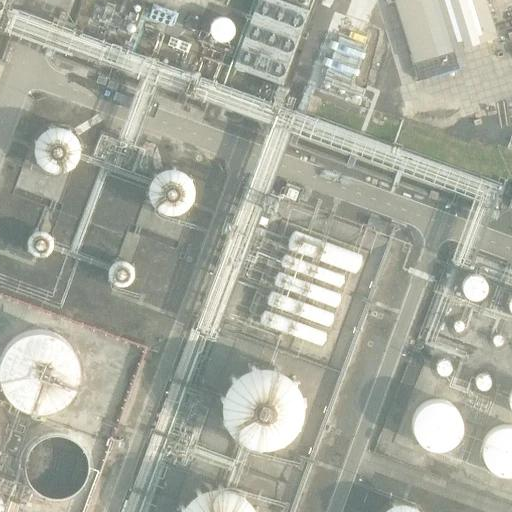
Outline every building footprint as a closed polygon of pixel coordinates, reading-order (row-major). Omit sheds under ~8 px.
[(0,0),(0,29),(1,30),(11,0),(0,0)] [(499,36),(487,0),(395,0),(420,80),(461,68),(455,50),(499,36)] [(173,28),(178,14),(152,5),(147,19),(173,28)] [(244,19),(243,13),(240,9),(235,5),(229,5),(224,6),(220,9),(217,14),(216,19),(217,24),(221,29),(225,32),(230,33),(235,32),(240,29),(243,24),(244,19)] [(195,30),(198,20),(188,17),(184,27),(195,30)] [(153,42),(157,32),(145,27),(141,37),(153,42)] [(82,150),(82,149),(81,142),(77,135),(71,130),(68,129),(63,128),(57,129),(53,130),(47,134),(43,140),(41,145),(41,148),(42,155),(46,162),(52,167),(56,169),(60,170),(67,169),(74,166),(77,163),(80,158),(82,154),(82,150)] [(191,188),(191,187),(190,183),(189,179),(185,173),(179,168),(175,167),(170,166),(162,167),(155,172),(151,178),(149,182),(149,186),(150,194),(152,198),(155,202),(160,206),(165,207),(170,208),(175,207),(179,206),(184,202),(189,196),(190,192),(191,188)] [(50,238),(49,233),(47,230),(43,228),(40,227),(35,228),(32,230),(29,233),(28,238),(29,241),(31,245),(35,248),(39,249),(43,248),(47,245),(49,243),(50,238)] [(325,242),(321,261),(358,269),(362,250),(325,242)] [(132,270),(132,269),(131,265),(129,262),(125,259),(121,258),(117,259),(113,261),(111,265),(110,269),(111,273),(113,276),(115,279),(120,280),(125,280),(128,278),(131,275),(132,270)] [(341,288),(345,270),(309,263),(303,295),(339,302),(341,288)] [(484,292),(484,288),(484,284),(482,281),(478,278),(475,277),(471,278),(467,279),(464,282),(463,286),(463,290),(464,294),(467,297),(470,299),(474,299),(478,298),(482,296),(484,292)] [(80,365),(80,364),(79,358),(77,352),(74,346),(70,342),(66,338),(60,334),(52,332),(46,332),(36,334),(29,338),(24,342),(21,347),(18,352),(16,358),(16,365),(16,371),(18,377),(21,382),(25,387),(29,390),(35,393),(43,396),(47,396),(53,396),(61,394),(66,391),(70,387),(74,382),(77,377),(79,371),(80,365)] [(452,365),(452,362),(450,359),(447,357),(445,356),(442,357),(439,358),(436,361),(436,364),(436,367),(438,370),(440,372),(443,373),(447,372),(450,371),(452,368),(452,365)] [(301,398),(300,390),(298,382),(295,377),(290,370),(285,366),(278,362),(271,359),(260,358),(253,359),(246,362),(239,366),(233,370),(228,377),(225,383),(223,391),(222,398),(223,406),(226,413),(229,420),(234,425),(239,430),(246,434),(253,436),(261,437),(267,437),(275,435),(282,431),(288,427),(293,422),(298,414),(300,407),(301,398)] [(492,379),(492,378),(491,375),(489,372),(487,370),(484,370),(481,370),(478,372),(476,375),(476,377),(476,381),(478,384),(480,385),(483,386),(487,386),(489,384),(491,382),(492,379)] [(462,422),(462,421),(462,416),(460,411),(458,408),(455,403),(452,400),(446,397),(442,396),(437,395),(431,395),(426,397),(421,399),(417,402),(414,406),(411,411),(410,417),(409,421),(410,426),(411,430),(413,434),(416,438),(420,442),(424,445),(430,447),(434,447),(438,447),(444,446),(448,444),(453,441),(457,437),(460,432),(461,426),(462,422)] [(511,418),(508,418),(504,418),(495,420),(491,422),(486,425),(482,430),(480,435),(479,439),(478,444),(480,453),(483,459),(485,462),(489,465),(494,468),(502,470),(507,470),(511,469),(511,418)] [(95,461),(95,460),(95,454),(93,449),(90,443),(87,439),(81,434),(75,430),(69,429),(64,428),(57,429),(51,430),(45,434),(40,438),(36,443),(33,449),(32,454),(31,460),(32,466),(33,472),(36,478),(41,483),(46,487),(52,490),(58,492),(63,492),(69,492),(75,490),(80,487),(86,483),(89,479),(92,474),(95,467),(95,461)] [(255,511),(255,509),(252,503),(247,497),(241,491),(234,487),(228,485),(220,484),(213,484),(206,485),(198,488),(191,494),(185,500),(181,508),(179,511),(255,511)] [(423,511),(421,509),(418,505),(414,502),(411,500),(405,499),(400,498),(392,500),(388,502),(384,506),(381,509),(379,511),(423,511)]
